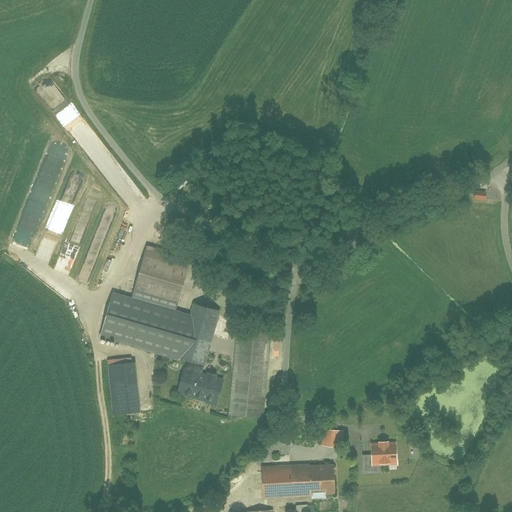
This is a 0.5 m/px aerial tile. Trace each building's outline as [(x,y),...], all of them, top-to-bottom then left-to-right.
[(49,149),(37,184),(52,189),(55,180),(52,179),(61,154),(49,149)] [(76,202),(80,188),(63,183),(60,197),(76,202)] [(476,190),(476,198),(483,199),(484,199),(485,191),(476,190)] [(193,254),(148,242),(134,294),(179,306),(193,254)] [(232,277),(218,276),(216,288),(231,290),(232,277)] [(189,319),(106,298),(96,337),(187,360),(184,372),(180,371),(173,396),(215,407),(223,376),(199,370),(216,304),(194,299),(189,319)] [(267,329),(238,327),(233,412),(262,414),(267,329)] [(136,358),(108,360),(113,416),(139,414),(136,358)] [(343,425),(321,423),(320,440),(342,441),(343,425)] [(397,463),(396,444),(372,445),(373,464),(397,463)] [(266,464),(267,493),(335,491),(335,462),(266,464)]
